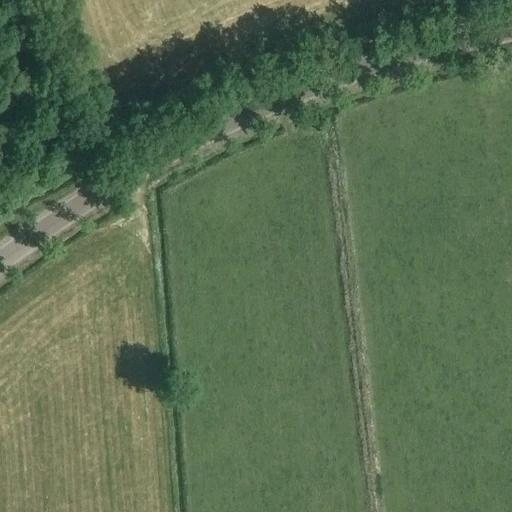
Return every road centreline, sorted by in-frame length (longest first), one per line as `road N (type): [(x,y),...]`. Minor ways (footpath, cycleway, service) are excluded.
road 1 (tertiary): [(0,264),(101,193),(246,117),(373,68),(511,31)]
road 2 (track): [(0,113),(43,98),(54,85),(54,34),(39,0)]
